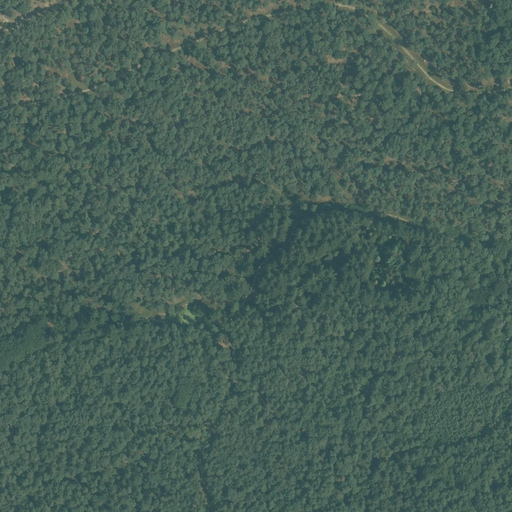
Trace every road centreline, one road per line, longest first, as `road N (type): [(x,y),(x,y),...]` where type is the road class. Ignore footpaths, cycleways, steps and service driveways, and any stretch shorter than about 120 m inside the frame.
road 1 (track): [(0,112),(78,93),(238,23),(332,4),(374,19),(447,89),(511,92)]
road 2 (track): [(220,322),(240,307),(260,265),(296,223),(318,214),(386,214),(511,255)]
road 3 (track): [(0,357),(51,330),(220,322)]
